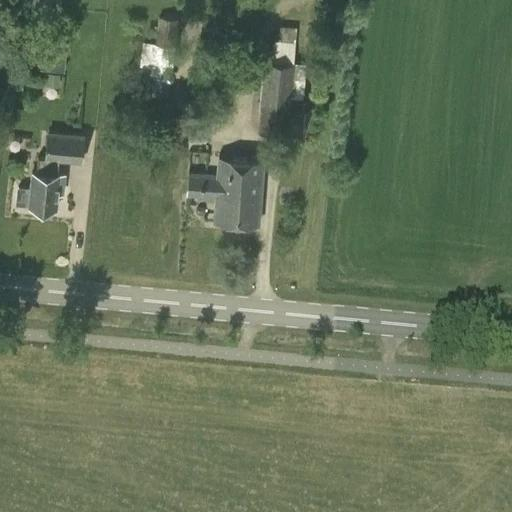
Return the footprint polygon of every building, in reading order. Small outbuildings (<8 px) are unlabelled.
[(32,0),(31,11),(50,15),(53,0),(32,0)] [(150,77),(170,79),(175,43),(178,18),(159,16),(154,44),(145,43),(141,67),(152,68),(150,77)] [(279,42),(274,41),(272,61),(264,60),(257,132),(312,136),(313,114),(290,112),(297,26),(280,25),(279,42)] [(43,40),(40,68),(64,69),(66,54),(64,54),(66,44),(50,43),(50,40),(43,40)] [(59,72),(45,71),(44,84),(58,85),(59,72)] [(44,156),(38,155),(35,172),(32,172),(30,188),(18,187),(17,202),(29,203),(29,205),(56,207),(57,192),(63,192),(64,174),(58,174),(59,160),(82,162),(85,133),(47,130),(44,156)] [(189,172),(187,194),(215,196),(213,220),(259,223),(264,160),(218,156),(217,174),(189,172)]
